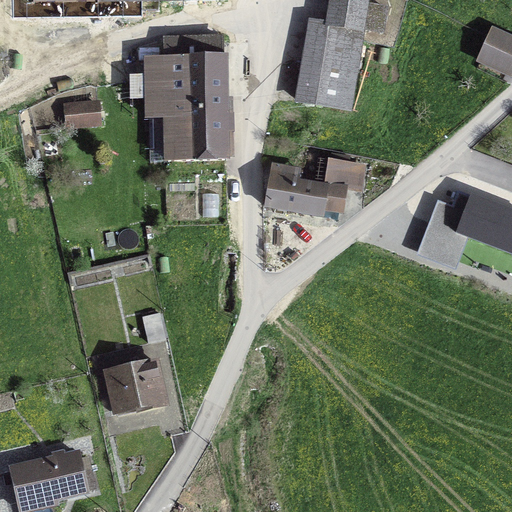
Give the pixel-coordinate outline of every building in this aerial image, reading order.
[(331,0),(327,22),(314,21),(300,102),(349,110),(368,0),(331,0)] [(387,9),(375,7),(371,32),(383,34),(387,9)] [(492,48),(511,56),(511,39),(499,33),(492,48)] [(486,62),(509,72),(511,65),(511,56),(492,48),(486,62)] [(223,60),(146,62),(148,118),(166,118),(167,162),(226,160),(223,60)] [(67,107),(69,128),(101,125),(99,104),(67,107)] [(300,182),(300,178),(278,174),(280,166),(274,165),(266,207),(322,217),(324,209),(341,212),(350,166),(332,163),(328,187),(300,182)] [(438,202),(419,251),(449,262),(459,235),(511,255),(511,212),(457,192),(452,207),(438,202)] [(151,350),(167,347),(161,322),(145,325),(151,350)] [(157,369),(108,379),(117,418),(139,413),(140,417),(167,411),(157,369)] [(78,462),(12,476),(20,511),(51,511),(51,507),(86,499),(78,462)]
